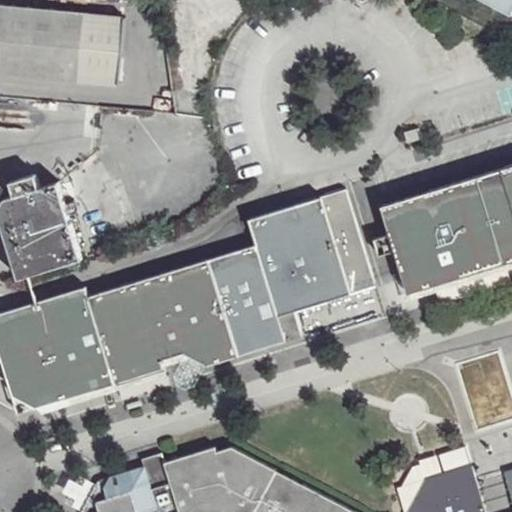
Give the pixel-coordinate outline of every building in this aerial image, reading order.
[(126,9),(23,0),(0,0),(0,66),(121,77),(126,9)] [(511,0),(493,0),(511,9),(511,0)] [(511,158),(387,196),(393,227),(379,232),(384,247),(398,243),(405,269),(411,284),(511,254),(511,158)] [(0,209),(19,270),(83,254),(57,169),(38,174),(36,162),(9,167),(9,175),(5,181),(0,178),(0,209)] [(253,213),(257,240),(88,288),(84,278),(0,305),(0,345),(0,347),(0,346),(0,361),(4,356),(15,389),(38,398),(163,363),(161,351),(185,344),(210,358),(305,331),(297,305),(374,283),(346,186),(253,213)] [(225,442),(107,478),(89,511),(229,511),(231,511),(369,511),(242,442),(226,447),(225,442)] [(412,511),(511,511),(511,466),(508,468),(511,482),(511,511),(490,511),(475,462),(432,476),(412,510),(412,511)]
